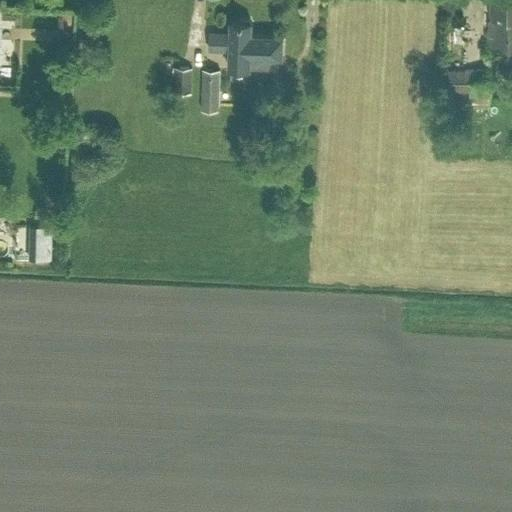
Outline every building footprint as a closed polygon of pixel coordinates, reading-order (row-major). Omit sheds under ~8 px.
[(488,51),(511,51),(511,0),(491,0),(491,19),(489,19),(488,51)] [(211,36),(210,48),(229,49),(229,67),(250,68),(250,66),(278,68),(279,56),(283,57),(283,35),(251,34),(252,21),(230,20),(229,37),(211,36)] [(191,92),(192,66),(161,65),(159,90),(191,92)] [(449,89),(450,89),(450,103),(477,103),(477,109),(489,109),(489,90),(489,68),(449,67),(449,89)] [(220,109),(221,69),(201,68),(201,109),(220,109)] [(75,135),(75,154),(90,154),(91,136),(75,135)] [(34,223),(34,254),(51,254),(52,224),(34,223)]
